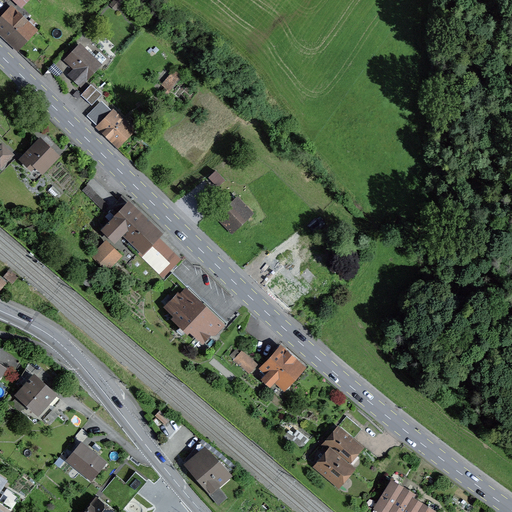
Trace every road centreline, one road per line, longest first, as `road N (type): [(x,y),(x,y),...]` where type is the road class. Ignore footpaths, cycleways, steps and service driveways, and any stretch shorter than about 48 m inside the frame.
road 1 (primary): [(0,54),(320,361),(511,509)]
road 2 (secondary): [(202,511),(70,353),(0,310)]
